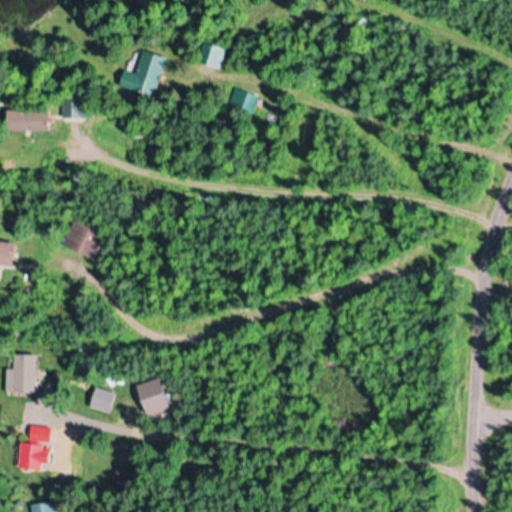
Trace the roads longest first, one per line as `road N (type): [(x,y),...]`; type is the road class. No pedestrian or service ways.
road 1 (residential): [(469,511),(475,367),(511,275)]
road 2 (residential): [(485,343),(338,341)]
